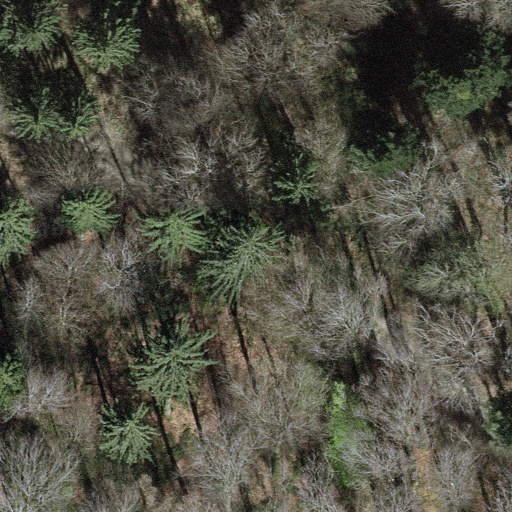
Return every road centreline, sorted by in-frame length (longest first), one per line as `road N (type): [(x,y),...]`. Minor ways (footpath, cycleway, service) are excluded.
road 1 (track): [(0,110),(180,193),(297,267),(511,442)]
road 2 (track): [(0,346),(109,511)]
